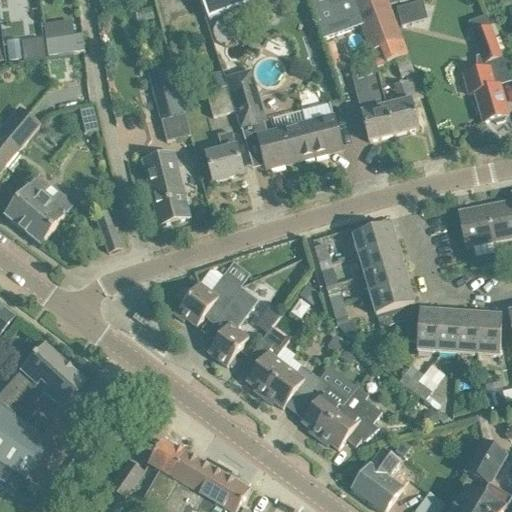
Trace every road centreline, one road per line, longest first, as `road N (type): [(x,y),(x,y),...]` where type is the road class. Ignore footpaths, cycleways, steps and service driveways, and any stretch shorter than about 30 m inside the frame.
road 1 (tertiary): [(338,511),(75,314)]
road 2 (residential): [(142,269),(405,197)]
road 3 (residential): [(142,269),(85,12)]
road 4 (residential): [(405,197),(430,291),(511,290)]
